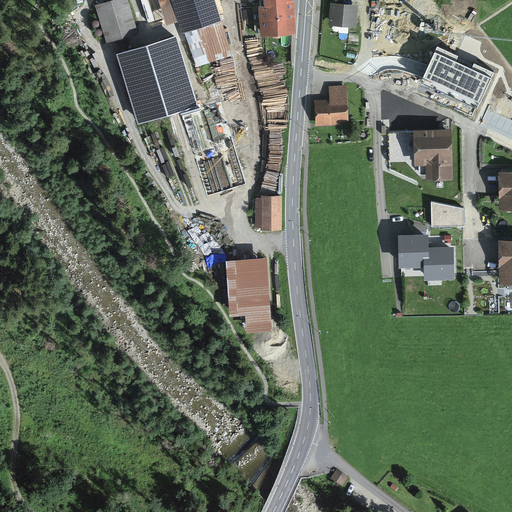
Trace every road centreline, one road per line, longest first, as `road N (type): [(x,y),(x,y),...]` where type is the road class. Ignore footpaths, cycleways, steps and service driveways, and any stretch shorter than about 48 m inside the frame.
road 1 (secondary): [(300,76),(292,232),(310,394),(304,442)]
road 2 (residential): [(371,82),(469,127),(471,265)]
road 3 (residential): [(371,82),(387,277)]
road 4 (track): [(0,352),(16,398),(16,491),(30,511)]
road 5 (unclassified): [(304,442),(405,511)]
